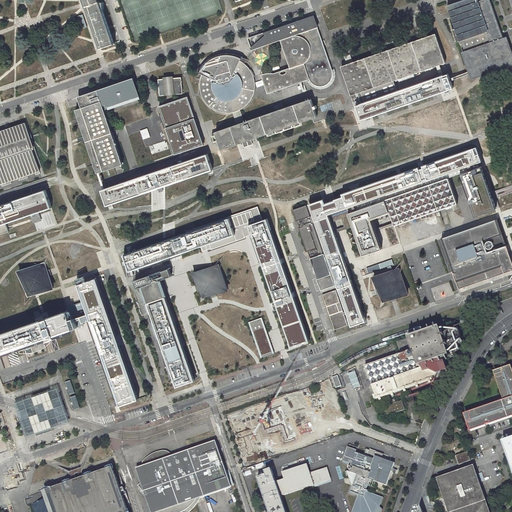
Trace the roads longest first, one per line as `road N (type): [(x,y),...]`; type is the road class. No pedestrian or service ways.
road 1 (residential): [(22,463),(459,301)]
road 2 (unclassified): [(0,108),(319,0)]
road 3 (tertiary): [(405,511),(477,350),(511,318)]
